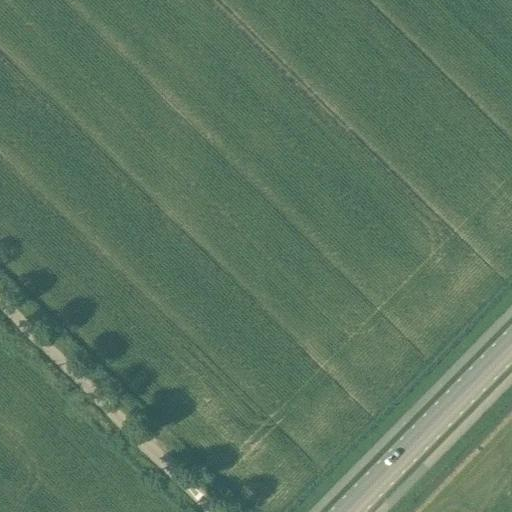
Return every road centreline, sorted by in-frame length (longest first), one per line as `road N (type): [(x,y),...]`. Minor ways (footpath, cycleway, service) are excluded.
road 1 (unclassified): [(217,511),(0,299)]
road 2 (tertiary): [(511,347),(350,511)]
